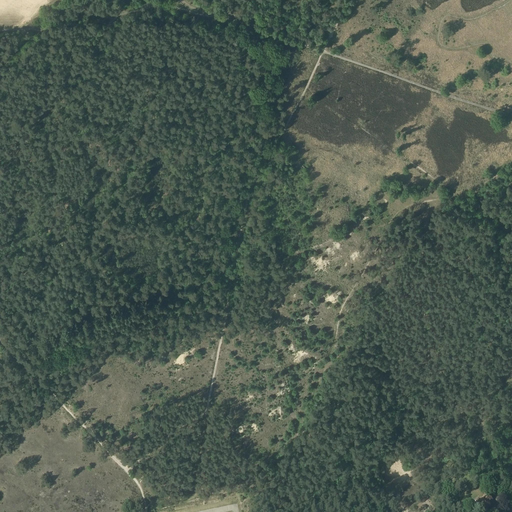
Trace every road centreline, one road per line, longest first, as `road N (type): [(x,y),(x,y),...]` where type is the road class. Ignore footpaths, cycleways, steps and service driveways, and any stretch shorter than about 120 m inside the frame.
road 1 (track): [(126,469),(205,415),(248,195),(323,51)]
road 2 (track): [(0,342),(140,482),(146,511)]
